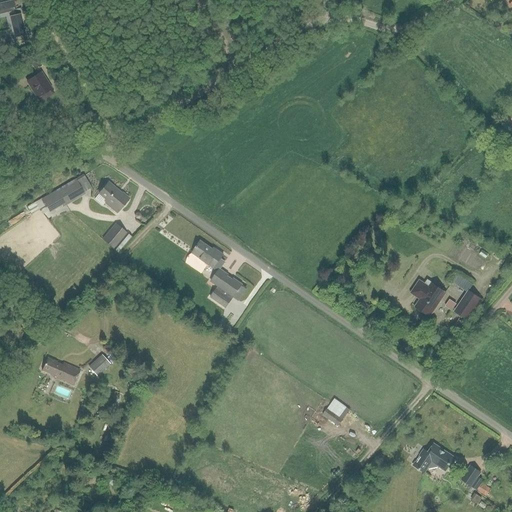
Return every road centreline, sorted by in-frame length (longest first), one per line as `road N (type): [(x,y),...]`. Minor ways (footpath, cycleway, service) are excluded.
road 1 (residential): [(431,383),(98,150)]
road 2 (unclassified): [(98,150),(315,23),(352,19),(401,29),(448,0)]
road 3 (track): [(431,383),(318,511)]
road 4 (residential): [(431,383),(511,289)]
